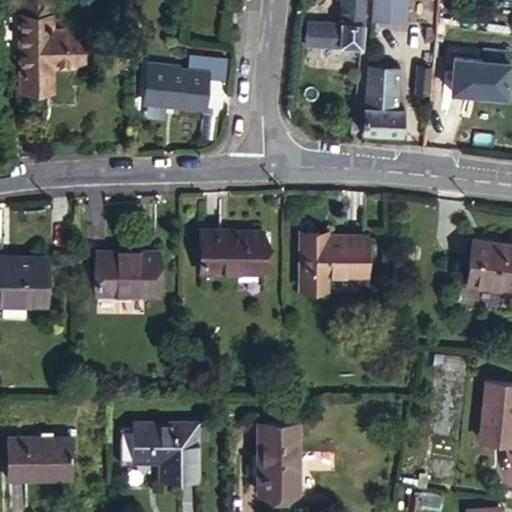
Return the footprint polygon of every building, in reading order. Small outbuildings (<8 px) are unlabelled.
[(111,0),(111,7),(134,11),(135,0),(111,0)] [(341,40),(363,42),(366,0),(344,0),(343,18),(309,15),(307,38),(341,41),(341,40)] [(411,0),(374,0),(373,27),(409,30),(411,0)] [(55,68),(66,69),(95,74),(99,38),(69,32),(71,21),(39,16),(27,90),(51,95),(55,68)] [(507,63),(508,53),(483,50),(481,60),(455,57),(451,91),(505,97),(509,63),(507,63)] [(177,67),(154,65),(149,103),(202,109),(205,79),(223,80),(224,60),(189,56),(187,72),(176,70),(177,67)] [(369,61),(363,128),(402,132),(404,107),(396,106),(400,64),(369,61)] [(429,91),(432,63),(419,62),(417,90),(429,91)] [(63,97),(66,69),(55,68),(51,95),(63,97)] [(195,272),(258,273),(258,231),(195,230),(195,272)] [(326,273),(364,273),(363,235),(317,234),(316,230),(298,230),(297,288),(325,289),(326,273)] [(511,286),(511,242),(469,238),(464,281),(511,286)] [(88,252),(88,295),(155,297),(156,253),(88,252)] [(0,258),(0,305),(36,306),(36,259),(0,258)] [(477,439),(511,444),(511,433),(511,385),(483,382),(477,439)] [(188,482),(189,425),(125,425),(124,462),(152,463),(152,482),(188,482)] [(291,427),(251,427),(252,497),(291,497),(291,427)] [(1,481),(64,481),(64,438),(0,438),(1,481)] [(414,497),(405,495),(402,508),(412,510),(414,497)]
